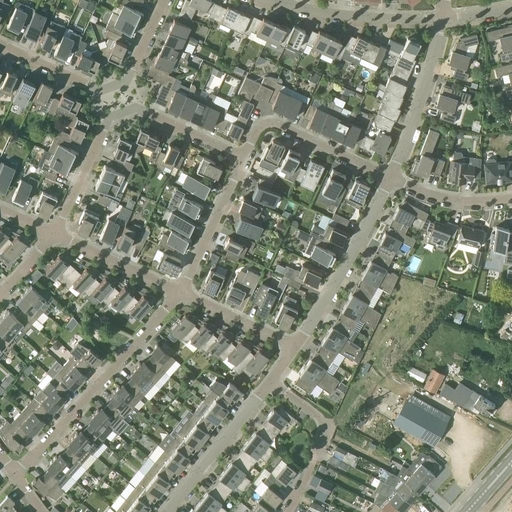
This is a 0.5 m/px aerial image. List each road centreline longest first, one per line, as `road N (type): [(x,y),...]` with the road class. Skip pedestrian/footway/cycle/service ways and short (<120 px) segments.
road 1 (residential): [(55,235),(109,119),(135,109),(245,159)]
road 2 (residential): [(15,477),(182,293)]
road 3 (residential): [(164,0),(126,81),(100,91),(0,44)]
road 4 (residential): [(300,348),(391,178)]
road 5 (residential): [(391,178),(276,124),(257,130),(245,159)]
road 6 (residential): [(442,17),(360,18),(268,0)]
road 7 (residential): [(391,178),(442,17)]
road 8 (residential): [(291,511),(326,423),(271,385)]
road 9 (residential): [(172,511),(271,385)]
road 10 (residential): [(245,159),(182,293)]
road 11 (residential): [(182,293),(55,235)]
road 12 (residential): [(300,348),(182,293)]
road 13 (residential): [(511,200),(447,199),(391,178)]
